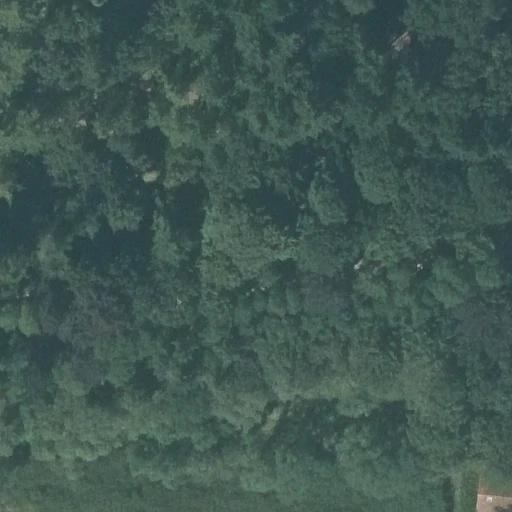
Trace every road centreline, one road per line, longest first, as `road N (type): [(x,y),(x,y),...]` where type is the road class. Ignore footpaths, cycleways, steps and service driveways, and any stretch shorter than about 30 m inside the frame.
road 1 (track): [(0,314),(511,240)]
road 2 (track): [(0,445),(161,430),(511,454)]
